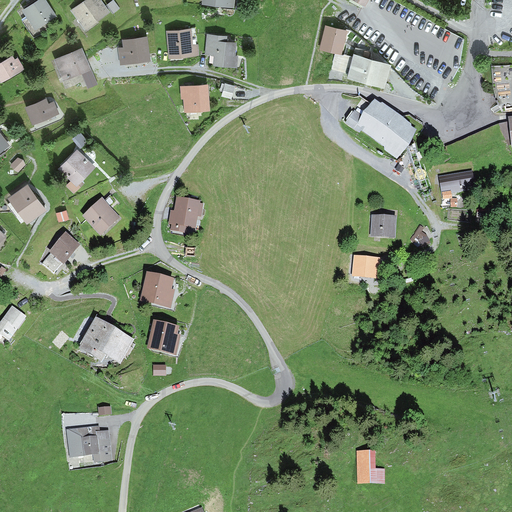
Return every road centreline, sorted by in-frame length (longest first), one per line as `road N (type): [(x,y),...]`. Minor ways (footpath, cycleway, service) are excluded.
road 1 (track): [(326,88),(266,97),(212,127),(158,210),(155,234),(164,254),(232,295),(266,341),(283,383),(275,399),(261,401)]
road 2 (unclassified): [(478,0),(460,109),(430,113),(326,88)]
road 3 (track): [(261,401),(209,380),(154,395),(130,440),(122,511)]
road 4 (track): [(266,97),(179,70),(99,74)]
road 5 (track): [(155,234),(131,252),(45,286),(3,281)]
